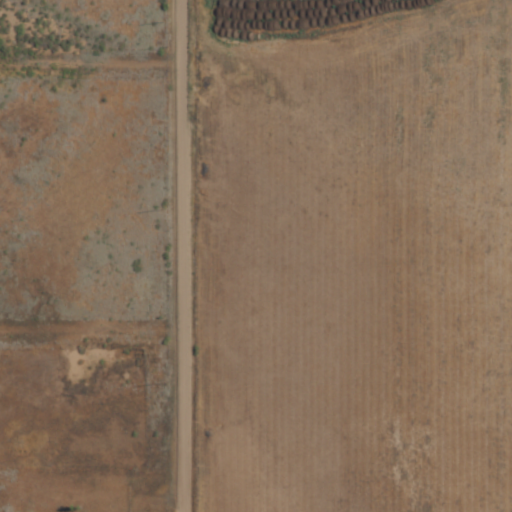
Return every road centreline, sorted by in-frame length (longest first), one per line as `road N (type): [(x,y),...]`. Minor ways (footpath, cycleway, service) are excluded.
road 1 (residential): [(160,511),(149,306),(164,266),(160,0)]
road 2 (residential): [(159,74),(0,73)]
road 3 (residential): [(0,307),(149,306)]
